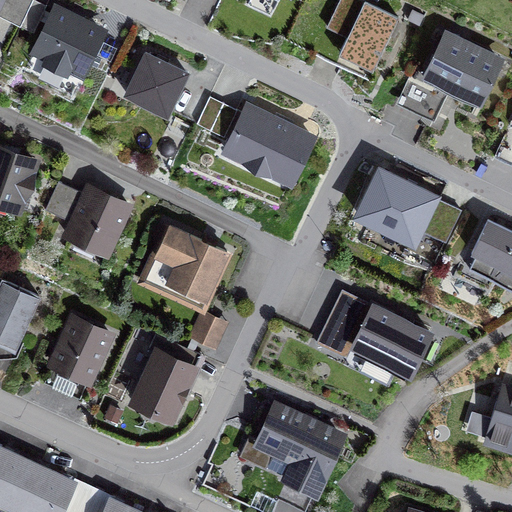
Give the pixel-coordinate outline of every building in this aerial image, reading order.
[(0,0),(0,15),(20,25),(32,0),(0,0)] [(37,0),(32,0),(20,25),(34,32),(47,4),(37,0)] [(278,0),(249,0),(247,5),(270,16),(278,0)] [(400,17),(364,0),(340,0),(328,27),(349,37),(341,54),(375,70),(400,17)] [(82,71),(101,31),(56,9),(36,49),(48,55),(45,62),(67,72),(70,66),(82,71)] [(500,60),(446,34),(427,73),(481,99),(500,60)] [(167,113),(187,72),(146,53),(127,93),(167,113)] [(197,122),(224,135),(237,109),(210,95),(197,122)] [(291,181),(312,137),(248,105),(226,150),(291,181)] [(34,161),(0,148),(0,201),(18,208),(23,193),(29,190),(32,181),(29,175),(34,161)] [(414,241),(436,196),(380,169),(358,214),(414,241)] [(128,204),(89,186),(86,193),(59,180),(45,209),(73,222),(67,234),(106,252),(128,204)] [(511,230),(488,219),(471,252),(498,265),(492,279),(511,288),(511,230)] [(227,251),(170,224),(156,254),(176,263),(168,281),(205,299),(227,251)] [(39,295),(3,278),(0,284),(0,340),(15,347),(39,295)] [(341,294),(317,343),(343,355),(366,306),(341,294)] [(431,333),(372,305),(353,344),(412,372),(431,333)] [(226,323),(202,313),(192,337),(215,347),(226,323)] [(110,333),(74,316),(52,363),(88,379),(110,333)] [(201,354),(156,333),(149,347),(157,350),(134,399),(171,416),(194,367),(195,368),(201,354)] [(511,391),(501,388),(485,437),(511,445),(511,391)] [(340,434),(276,405),(260,442),(276,449),(268,467),(288,476),(281,492),(308,505),(340,434)] [(10,511),(33,463),(0,447),(0,448),(0,507),(9,511),(10,511)] [(58,511),(73,481),(40,466),(18,511),(58,511)] [(140,511),(111,499),(104,511),(140,511)]
